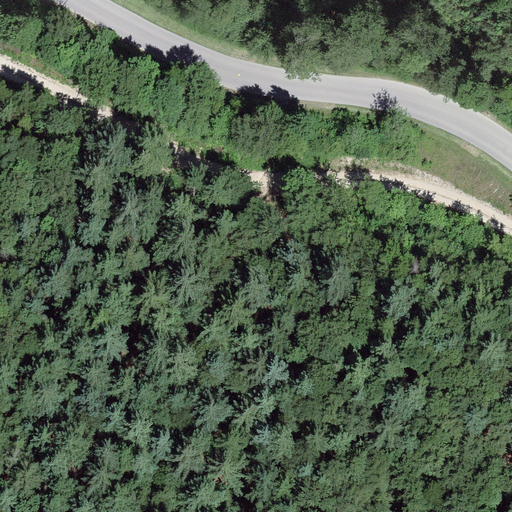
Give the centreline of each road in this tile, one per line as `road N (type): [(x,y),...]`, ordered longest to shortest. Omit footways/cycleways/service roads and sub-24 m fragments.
road 1 (track): [(0,65),(202,168),(281,184),(417,187),(511,233)]
road 2 (tertiary): [(81,0),(225,74),(422,104),(474,126),(511,154)]
